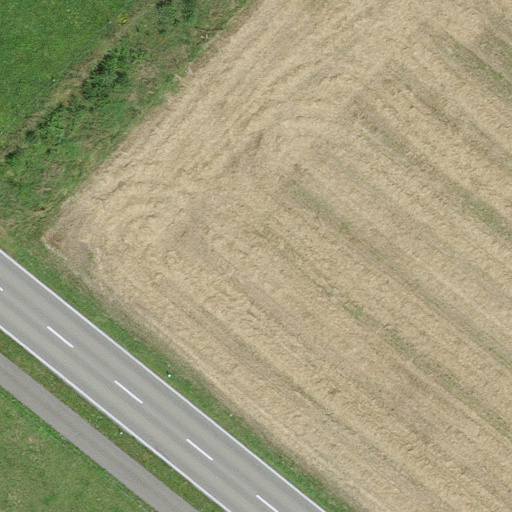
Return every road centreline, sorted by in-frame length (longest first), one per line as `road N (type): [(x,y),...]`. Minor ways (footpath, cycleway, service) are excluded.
road 1 (tertiary): [(280,511),(0,283)]
road 2 (track): [(194,511),(0,356)]
